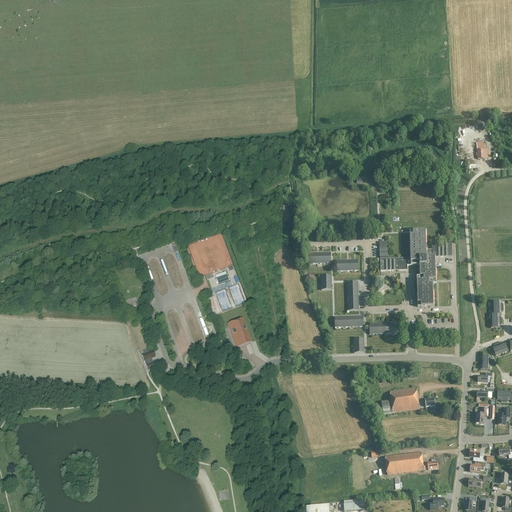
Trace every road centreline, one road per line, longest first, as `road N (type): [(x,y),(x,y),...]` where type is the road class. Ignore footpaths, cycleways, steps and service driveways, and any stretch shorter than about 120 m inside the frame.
road 1 (residential): [(411,357),(278,361),(242,379),(164,362)]
road 2 (residential): [(476,345),(465,194),(479,175),(511,170)]
road 3 (residential): [(309,244),(365,242),(370,307),(409,307)]
